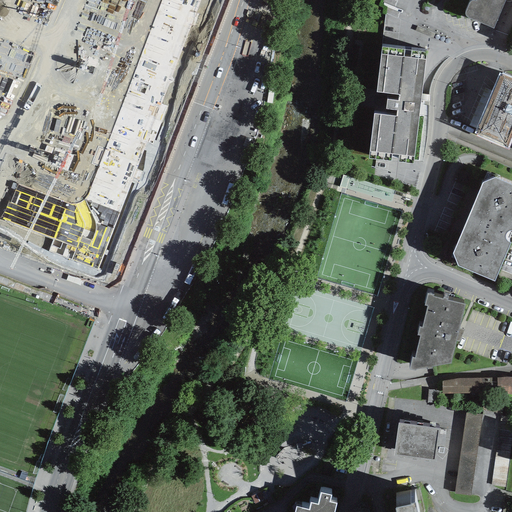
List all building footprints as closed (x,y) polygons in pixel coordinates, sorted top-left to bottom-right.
[(493,27),(503,0),(469,0),(465,10),(465,13),(466,15),(493,27)] [(426,51),(382,46),(376,91),(387,92),(385,114),(374,113),(369,157),(413,163),(426,51)] [(507,145),(511,132),(511,78),(501,73),(476,132),(507,145)] [(511,183),(495,176),(482,182),(453,253),(458,265),(494,280),(511,242),(508,241),(506,239),(506,235),(506,232),(508,230),(511,230),(511,229),(511,183)] [(465,302),(427,292),(425,303),(428,304),(422,325),(420,325),(418,333),(420,333),(415,355),(412,355),(409,367),(415,368),(416,367),(450,362),(465,302)] [(442,392),(511,396),(511,377),(442,377),(442,392)] [(503,402),(483,398),(481,410),(501,413),(503,402)] [(481,413),(465,411),(455,489),(471,491),(481,413)] [(511,429),(511,417),(501,416),(491,483),(504,485),(511,429)] [(440,427),(399,421),(395,455),(436,460),(437,451),(443,452),(446,434),(440,433),(440,427)] [(283,443),(272,457),(296,476),(307,462),(283,443)] [(334,511),(336,502),(330,500),(331,494),(321,492),(318,504),(310,502),(309,509),(296,506),(294,511),(334,511)] [(418,511),(416,500),(396,504),(397,511),(418,511)]
